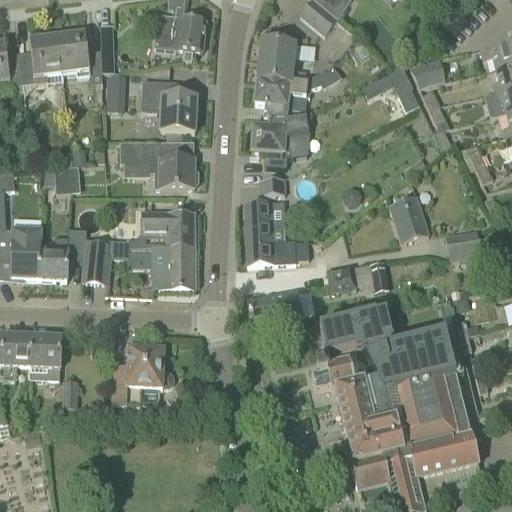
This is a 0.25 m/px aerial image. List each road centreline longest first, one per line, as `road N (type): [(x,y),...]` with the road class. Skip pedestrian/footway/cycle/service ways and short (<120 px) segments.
road 1 (residential): [(215,324),(240,0)]
road 2 (residential): [(215,324),(0,319)]
road 3 (residential): [(246,511),(215,324)]
